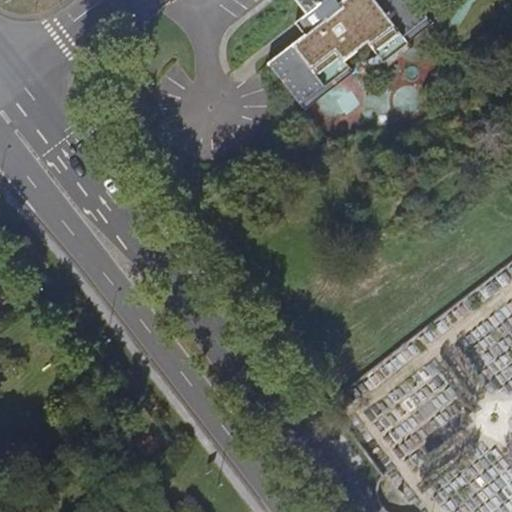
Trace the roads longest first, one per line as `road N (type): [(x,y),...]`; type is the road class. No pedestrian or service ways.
road 1 (secondary): [(347,511),(0,57)]
road 2 (secondary): [(0,147),(279,511)]
